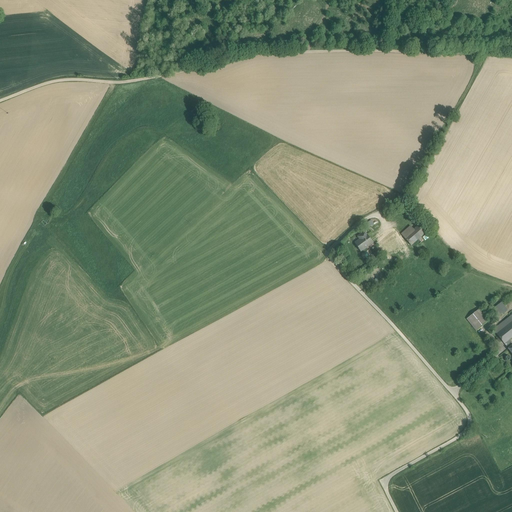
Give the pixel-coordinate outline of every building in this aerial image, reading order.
[(417,227),(422,222),(417,217),(412,222),(417,227)] [(372,220),(364,225),(366,229),(374,224),(372,220)] [(414,230),(405,238),(411,246),(421,237),(429,230),(422,222),(417,227),(414,230)] [(411,226),(401,234),(405,238),(414,230),(411,226)] [(365,232),(358,236),(360,239),(355,243),(361,251),(367,247),(373,243),(367,234),(367,235),(365,232)] [(507,311),(501,303),(497,306),(502,313),(503,314),(507,311)] [(497,306),(492,310),(497,317),(502,313),(497,306)] [(488,321),(479,309),(467,319),(476,331),(488,321)] [(511,321),(509,318),(499,325),(503,329),(511,321)] [(511,321),(503,329),(497,334),(504,344),(510,339),(511,337),(511,321)] [(503,329),(499,325),(493,330),(497,334),(503,329)]
